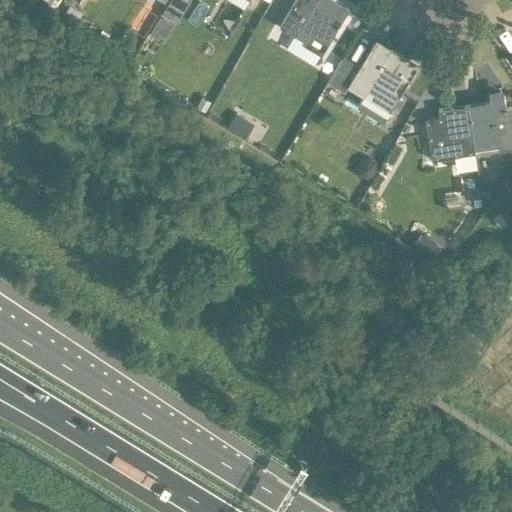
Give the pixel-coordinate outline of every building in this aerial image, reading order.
[(169,0),(170,0),(185,10),(191,1),(188,0),(169,0)] [(348,8),(335,0),(294,0),(279,26),(305,41),(310,33),(327,44),(348,8)] [(75,23),(81,11),(67,3),(60,14),(75,23)] [(105,42),(110,34),(102,29),(97,36),(105,42)] [(344,91),(347,85),(364,96),(367,92),(370,94),(368,98),(389,112),(417,66),(390,49),(391,47),(376,38),(359,66),(348,59),(343,56),(327,81),(332,84),(344,91)] [(466,104),(474,153),(475,153),(475,149),(498,146),(499,149),(511,146),(511,105),(505,107),(503,92),(489,95),(490,100),(466,104)] [(202,96),(197,106),(206,111),(211,101),(202,96)] [(474,153),(466,104),(438,108),(440,119),(425,122),(431,159),(474,153)] [(245,137),(250,130),(241,125),(245,118),(235,112),(227,126),(245,137)] [(375,160),(368,157),(360,159),(355,166),(357,173),(365,178),(373,176),(378,168),(375,160)] [(413,244),(432,257),(439,247),(420,234),(413,244)]
